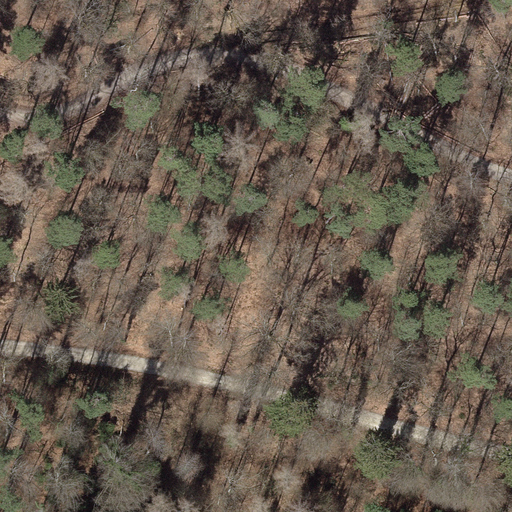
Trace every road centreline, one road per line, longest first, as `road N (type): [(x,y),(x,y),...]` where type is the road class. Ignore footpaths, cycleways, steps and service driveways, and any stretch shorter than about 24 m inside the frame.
road 1 (track): [(511,176),(268,60),(217,53),(200,51),(144,72),(77,109),(0,108)]
road 2 (track): [(0,345),(82,351),(511,447)]
road 3 (track): [(217,53),(238,39),(411,16),(469,0)]
